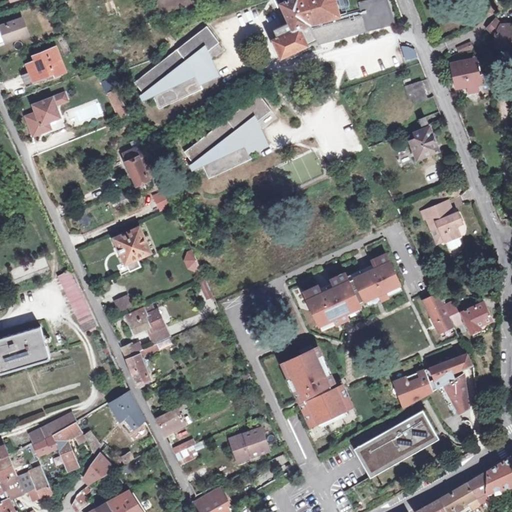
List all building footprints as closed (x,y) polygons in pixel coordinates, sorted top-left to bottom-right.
[(333,0),(288,0),(279,4),(288,23),(272,30),(276,38),(272,40),(280,58),(287,54),(289,60),(301,55),(298,48),(316,40),(318,44),(394,25),(386,0),(371,0),(358,4),(360,10),(338,16),(335,5),(333,0)] [(22,19),(1,26),(7,41),(27,35),(22,19)] [(496,48),(511,46),(511,24),(501,25),(495,20),(487,28),(495,35),(496,48)] [(218,43),(205,27),(133,83),(142,95),(141,96),(143,100),(151,96),(158,110),(202,89),(199,85),(213,74),(200,57),(218,43)] [(462,52),(472,51),(469,43),(456,48),(459,53),(462,52)] [(402,46),(403,59),(415,57),(414,45),(402,46)] [(54,73),(55,76),(65,72),(55,47),(32,56),(34,61),(26,64),(28,67),(26,68),(28,74),(30,73),(33,81),(54,73)] [(213,74),(199,85),(217,77),(200,57),(213,74)] [(467,84),(474,83),(481,82),(479,73),(476,74),(473,61),(452,65),(457,86),(467,84)] [(30,73),(28,74),(25,75),(30,86),(55,76),(54,73),(33,81),(30,73)] [(106,94),(116,90),(111,79),(98,85),(103,95),(106,94)] [(414,104),(427,99),(421,82),(405,87),(409,99),(412,99),(414,104)] [(474,83),(467,84),(469,92),(476,91),(474,83)] [(116,90),(106,94),(117,119),(128,115),(116,90)] [(63,94),(52,99),(55,106),(66,102),(63,94)] [(258,95),(183,153),(193,165),(191,166),(193,170),(202,166),(208,180),(252,160),(250,155),(263,144),(250,127),(271,111),(258,95)] [(55,106),(52,99),(33,106),(35,114),(25,118),(33,137),(49,131),(47,122),(59,118),(55,106)] [(425,116),(419,119),(422,125),(427,123),(425,116)] [(263,144),(250,155),(267,147),(250,127),(263,144)] [(416,160),(439,151),(437,148),(430,131),(429,127),(414,133),(415,138),(409,140),(416,160)] [(123,155),(126,164),(146,155),(142,146),(123,155)] [(146,155),(126,164),(136,185),(149,179),(145,170),(152,167),(146,155)] [(371,159),(364,162),(368,173),(376,170),(371,159)] [(145,170),(149,179),(155,175),(152,167),(145,170)] [(189,186),(174,193),(179,203),(193,197),(189,186)] [(158,209),(168,204),(161,190),(151,195),(158,209)] [(110,196),(112,202),(124,199),(122,193),(110,196)] [(444,213),(447,212),(444,203),(420,213),(428,233),(436,229),(441,243),(442,245),(457,239),(453,228),(458,226),(454,215),(449,217),(446,218),(444,213)] [(141,267),(137,260),(151,254),(139,227),(113,239),(126,269),(128,273),(141,267)] [(436,229),(428,233),(434,247),(441,243),(436,229)] [(189,268),(195,271),(200,269),(191,251),(187,253),(185,260),(189,268)] [(317,286),(303,293),(318,325),(331,319),(333,322),(339,319),(338,316),(336,313),(344,310),(357,303),(363,300),(377,294),(384,291),(398,285),(385,255),(370,262),(371,265),(374,269),(347,281),(345,277),(344,274),(329,280),(331,284),(333,288),(321,294),(319,289),(317,286)] [(10,268),(13,280),(49,271),(46,259),(10,268)] [(345,277),(347,281),(374,269),(371,265),(345,277)] [(99,327),(72,269),(57,276),(75,312),(86,332),(99,327)] [(331,284),(319,289),(321,294),(333,288),(331,284)] [(398,285),(384,291),(387,297),(401,291),(398,285)] [(422,300),(438,333),(453,326),(449,317),(443,305),(437,293),(422,300)] [(128,294),(113,300),(119,313),(133,306),(128,294)] [(377,294),(363,300),(366,307),(380,301),(377,294)] [(451,301),(443,305),(449,317),(457,313),(451,301)] [(357,303),(344,310),(346,316),(360,310),(357,303)] [(478,327),(492,320),(484,303),(464,312),(460,313),(470,334),(479,330),(478,327)] [(150,327),(151,331),(162,327),(155,311),(148,314),(146,312),(144,313),(143,309),(127,316),(135,334),(147,328),(150,327)] [(331,319),(318,325),(321,331),(348,318),(346,316),(344,310),(336,313),(338,316),(339,319),(333,322),(331,319)] [(457,313),(449,317),(453,326),(461,322),(457,313)] [(40,326),(0,338),(0,373),(50,358),(40,326)] [(166,340),(155,344),(158,351),(169,346),(172,345),(169,338),(166,340)] [(155,344),(147,348),(150,354),(158,351),(155,344)] [(150,354),(147,348),(139,351),(136,353),(133,346),(122,350),(125,357),(128,363),(129,366),(137,385),(138,386),(149,380),(148,377),(139,359),(142,358),(150,354)] [(317,347),(312,350),(328,385),(332,382),(317,347)] [(300,405),(309,426),(316,423),(344,410),(351,407),(341,386),(331,391),(328,385),(312,350),(281,364),(287,378),(291,377),(297,390),(293,391),(298,401),(302,399),(304,403),(300,405)] [(466,354),(456,358),(461,369),(472,365),(466,354)] [(461,369),(456,358),(432,367),(393,382),(402,407),(425,394),(442,385),(462,373),(461,369)] [(462,373),(442,385),(445,389),(459,413),(468,408),(462,373)] [(287,378),(293,391),(297,390),(291,377),(287,378)] [(442,385),(425,394),(428,399),(433,397),(433,395),(445,389),(442,385)] [(130,431),(146,422),(138,408),(129,391),(109,403),(119,422),(121,421),(130,431)] [(184,424),(176,408),(156,417),(164,434),(175,429),(184,424)] [(422,409),(359,445),(372,467),(434,431),(422,409)] [(344,410),(316,423),(319,428),(346,415),(344,410)] [(31,435),(36,443),(38,442),(52,436),(76,421),(72,414),(41,428),(42,430),(31,435)] [(470,423),(467,420),(463,422),(461,422),(468,440),(473,439),(470,423)] [(38,442),(36,443),(32,443),(33,446),(35,445),(39,455),(57,447),(66,468),(77,463),(68,439),(75,436),(79,444),(87,439),(94,452),(100,444),(92,432),(85,436),(76,421),(52,436),(38,442)] [(230,440),(233,448),(236,447),(239,457),(251,453),(253,457),(269,451),(261,429),(230,440)] [(434,431),(372,467),(359,445),(353,448),(369,476),(438,437),(434,431)] [(192,440),(178,446),(181,451),(194,445),(192,440)] [(16,474),(10,461),(8,455),(4,445),(0,447),(0,446),(0,476),(2,481),(6,490),(20,485),(24,492),(28,490),(32,500),(33,499),(35,502),(36,504),(41,502),(39,497),(52,492),(40,467),(28,472),(22,475),(17,477),(16,474)] [(236,447),(233,448),(237,462),(253,457),(251,453),(239,457),(236,447)] [(114,469),(110,464),(100,453),(93,461),(83,478),(89,484),(114,469)] [(130,454),(121,458),(125,465),(133,460),(130,454)] [(414,511),(457,511),(456,509),(466,502),(476,495),(478,500),(481,498),(480,496),(479,496),(478,494),(481,493),(487,492),(511,485),(511,455),(468,483),(458,489),(440,499),(423,508),(415,511),(414,511)] [(15,458),(10,461),(16,474),(17,477),(22,475),(15,458)] [(121,458),(110,464),(114,469),(115,470),(125,465),(121,458)] [(279,469),(282,476),(293,470),(290,464),(279,469)] [(0,501),(8,498),(9,500),(24,492),(20,485),(6,490),(2,481),(0,481),(0,501)] [(231,511),(229,507),(226,502),(225,502),(221,494),(218,489),(198,499),(202,511),(231,511)] [(90,503),(81,490),(77,494),(71,505),(77,511),(80,509),(90,503)] [(141,511),(128,491),(107,503),(95,510),(91,511),(141,511)] [(476,495),(466,502),(472,511),(480,511),(484,510),(483,508),(478,500),(476,495)] [(0,501),(0,511),(31,511),(30,510),(28,511),(15,511),(9,500),(8,498),(0,501)]
